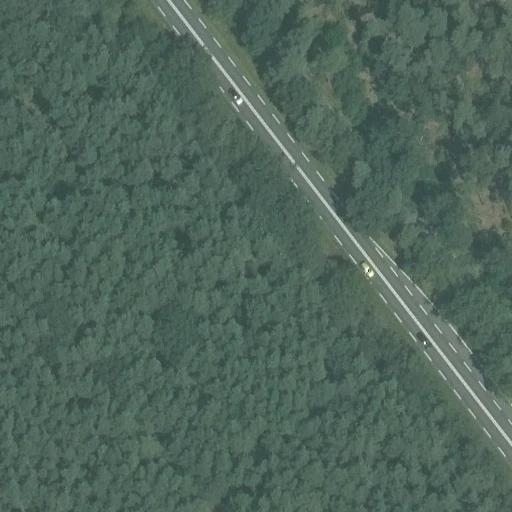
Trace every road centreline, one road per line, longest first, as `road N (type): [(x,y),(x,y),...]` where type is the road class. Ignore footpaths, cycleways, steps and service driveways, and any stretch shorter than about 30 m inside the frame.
road 1 (primary): [(511,445),(167,0)]
road 2 (unclassified): [(511,323),(395,199),(239,0)]
